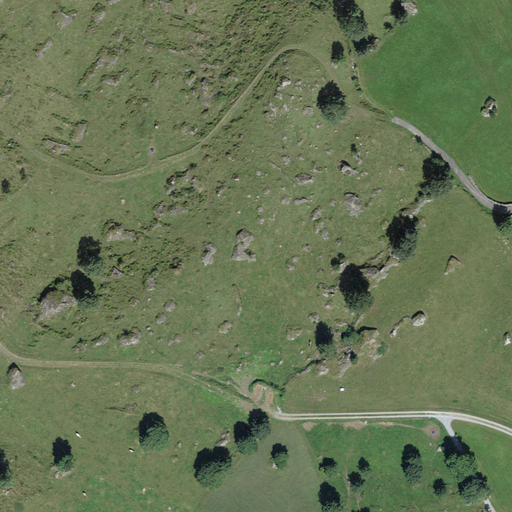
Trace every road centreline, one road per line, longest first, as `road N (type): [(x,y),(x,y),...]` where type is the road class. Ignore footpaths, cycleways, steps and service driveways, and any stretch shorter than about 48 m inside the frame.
road 1 (track): [(511,207),(485,203),(422,136),(349,103),(321,58),(305,48),(275,55),(202,143),(138,172),(94,177),(0,127)]
road 2 (track): [(511,432),(445,414),(268,413),(145,365),(16,361),(0,346)]
